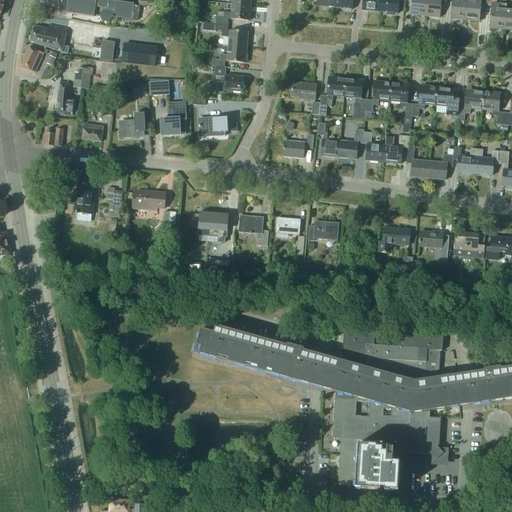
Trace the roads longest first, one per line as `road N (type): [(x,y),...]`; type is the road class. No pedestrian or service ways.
road 1 (primary): [(75,511),(14,188)]
road 2 (residential): [(511,212),(240,170)]
road 3 (residential): [(511,66),(270,44)]
road 4 (residential): [(9,149),(240,170)]
road 5 (primary): [(9,149),(6,74),(20,0)]
road 6 (residential): [(240,170),(262,107),(270,44)]
